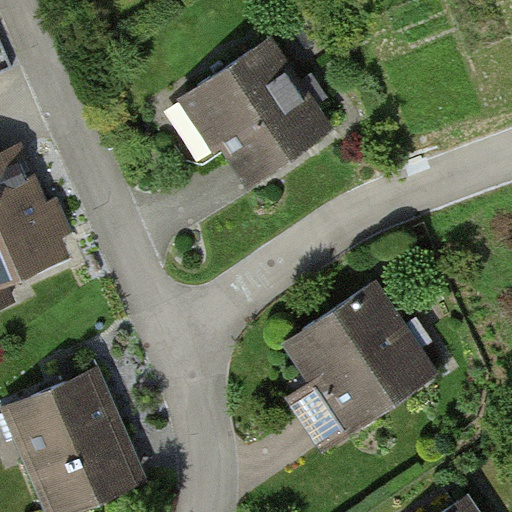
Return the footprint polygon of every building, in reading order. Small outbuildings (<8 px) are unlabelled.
[(299,81),(271,40),(195,91),(254,178),(329,126),(314,104),(318,102),(303,78),(299,81)] [(0,278),(62,252),(18,149),(0,156),(0,278)] [(375,282),(299,333),(326,372),(295,393),(328,441),(434,370),(420,349),(422,345),(407,323),(405,325),(375,282)] [(57,511),(140,477),(94,370),(10,406),(0,410),(0,417),(9,437),(21,432),(33,460),(55,511),(57,511)] [(10,406),(0,410),(0,474),(33,460),(21,432),(10,406)] [(55,511),(33,460),(0,474),(0,511),(55,511)] [(476,511),(466,497),(444,511),(476,511)]
